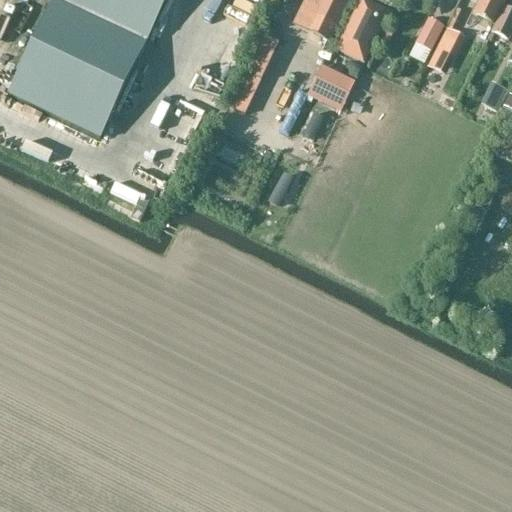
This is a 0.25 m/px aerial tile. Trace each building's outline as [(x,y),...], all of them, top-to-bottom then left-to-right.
[(100,143),(147,44),(167,0),(55,0),(9,100),(100,143)] [(321,0),(305,33),(330,45),(337,30),(352,0),(321,0)] [(482,0),(474,17),(494,27),(503,9),(508,0),(482,0)] [(361,1),(361,2),(335,54),(364,67),(389,14),(361,1)] [(511,13),(503,9),(494,27),(490,36),(508,43),(511,36),(511,13)] [(429,21),(415,47),(431,55),(444,30),(429,21)] [(464,40),(448,32),(435,59),(451,67),(464,40)] [(495,88),(485,110),(495,115),(506,93),(495,88)] [(511,138),(503,133),(492,156),(511,165),(511,138)] [(474,208),(463,231),(476,238),(487,215),(474,208)] [(511,223),(507,221),(497,240),(511,247),(511,223)] [(511,247),(497,240),(488,260),(511,271),(511,247)] [(511,271),(488,260),(479,279),(511,295),(511,271)] [(511,295),(479,279),(469,299),(506,318),(511,306),(511,295)]
